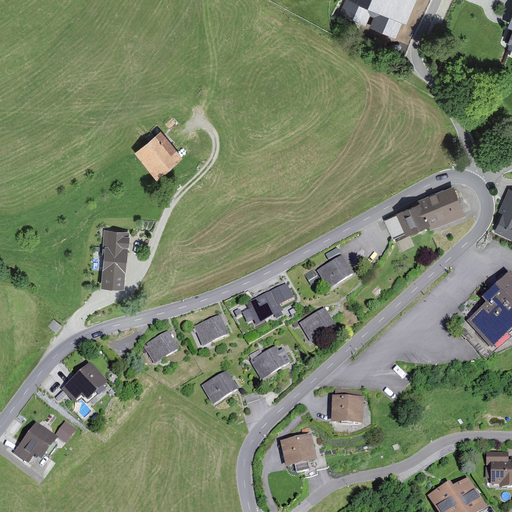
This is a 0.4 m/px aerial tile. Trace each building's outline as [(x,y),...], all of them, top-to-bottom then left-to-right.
[(415,0),(356,0),(347,19),(397,42),(415,0)] [(176,157),(158,134),(134,152),(152,175),(176,157)] [(461,213),(450,189),(395,215),(403,232),(423,223),(427,229),(461,213)] [(511,191),(509,190),(500,208),(503,209),(495,226),(511,233),(511,191)] [(417,240),(412,229),(399,234),(404,246),(417,240)] [(124,234),(105,232),(100,286),(119,288),(124,234)] [(355,274),(338,247),(325,255),(330,263),(317,272),(329,290),(355,274)] [(511,280),(510,278),(484,301),(489,307),(469,324),(493,350),(511,333),(511,280)] [(294,299),(287,284),(246,304),(256,326),(284,313),(280,306),(294,299)] [(337,327),(325,308),(299,324),(311,343),(337,327)] [(229,335),(220,315),(193,327),(202,347),(229,335)] [(173,350),(165,336),(142,349),(150,363),(173,350)] [(279,352),(276,347),(262,354),(260,350),(251,355),(254,360),(252,362),(261,379),(291,363),(284,349),(279,352)] [(101,388),(86,370),(60,392),(70,404),(78,397),(83,403),(101,388)] [(233,390),(225,375),(202,388),(210,403),(233,390)] [(364,398),(332,396),(331,423),(363,425),(364,398)] [(52,443),(34,429),(14,453),(27,464),(33,457),(38,461),(52,443)] [(317,461),(311,435),(280,442),(286,468),(317,461)] [(507,456),(487,455),(486,484),(496,484),(495,488),(511,488),(511,465),(506,466),(507,456)] [(446,488),(426,498),(433,511),(479,511),(480,511),(465,483),(449,492),(446,488)]
